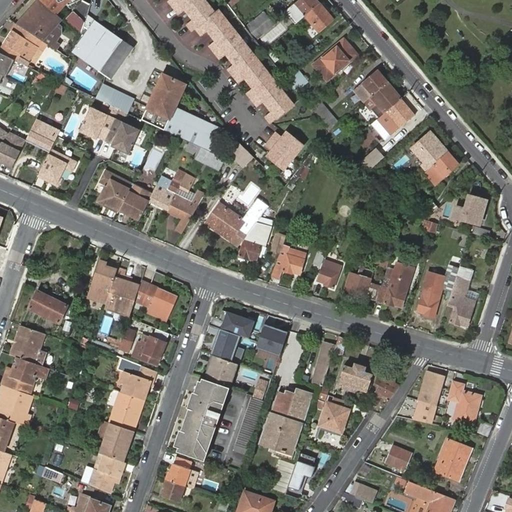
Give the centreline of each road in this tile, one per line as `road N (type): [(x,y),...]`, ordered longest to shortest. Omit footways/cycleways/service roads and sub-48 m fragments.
road 1 (residential): [(511,195),(346,0)]
road 2 (residential): [(214,278),(134,511)]
road 3 (tertiary): [(214,278),(432,346)]
road 4 (residential): [(432,346),(314,511)]
road 5 (tertiary): [(40,206),(214,278)]
road 6 (residential): [(139,0),(180,51),(217,69),(259,128)]
